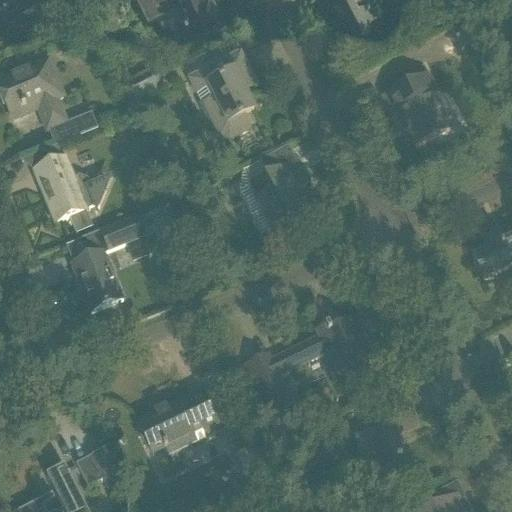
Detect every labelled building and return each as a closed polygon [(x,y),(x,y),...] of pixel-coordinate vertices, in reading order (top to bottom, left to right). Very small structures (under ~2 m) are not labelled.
[(0,0),(0,10),(3,15),(22,0),(0,0)] [(182,0),(196,26),(218,14),(211,0),(139,0),(148,17),(182,0)] [(341,4),(350,22),(381,7),(377,0),(334,0),(337,6),(341,4)] [(400,17),(399,25),(406,30),(413,27),(414,18),(407,14),(400,17)] [(451,33),(463,55),(489,41),(478,19),(451,33)] [(221,52),(181,66),(185,77),(225,62),(221,52)] [(216,138),(228,142),(249,131),(243,120),(255,114),(242,89),(253,83),(240,57),(191,82),(191,84),(203,78),(215,102),(205,107),(203,113),(216,138)] [(35,105),(46,135),(67,127),(57,103),(63,101),(49,64),(0,83),(0,90),(13,124),(14,123),(10,115),(35,105)] [(139,84),(127,89),(130,95),(155,82),(151,72),(136,78),(139,84)] [(400,120),(415,150),(448,133),(430,98),(436,95),(428,79),(384,102),(395,122),(400,120)] [(130,95),(154,146),(166,140),(148,102),(165,94),(159,81),(156,83),(155,82),(130,95)] [(53,168),(34,175),(55,227),(65,223),(70,221),(76,237),(92,230),(86,215),(87,214),(87,213),(94,210),(97,218),(107,194),(91,187),(89,182),(80,179),(74,181),(67,162),(53,168)] [(295,167),(251,189),(272,230),(267,232),(268,234),(282,227),(283,230),(296,223),(295,220),(307,214),(297,192),(293,194),(290,187),(302,180),(295,167)] [(186,207),(171,212),(177,228),(192,223),(186,207)] [(82,244),(89,262),(89,261),(104,256),(108,254),(109,255),(145,241),(137,221),(82,244)] [(472,260),(483,284),(511,271),(507,261),(511,258),(511,230),(483,244),(487,253),(472,260)] [(71,269),(91,317),(123,304),(116,285),(104,256),(89,261),(89,262),(71,269)] [(126,312),(125,316),(127,321),(131,322),(135,320),(137,315),(135,311),(130,310),(126,312)] [(278,424),(284,425),(290,422),(292,417),(289,412),(293,411),(278,378),(324,356),(339,388),(363,376),(365,380),(369,382),(375,380),(377,374),(375,371),(376,370),(362,341),(366,338),(358,322),(332,335),(329,330),(317,336),(319,341),(271,364),(269,359),(247,370),(271,421),(276,419),(278,424)] [(238,374),(228,379),(232,387),(242,382),(238,374)] [(137,427),(153,459),(193,439),(196,446),(221,434),(207,406),(202,395),(177,408),(137,427)] [(372,452),(384,477),(410,464),(398,439),(418,429),(406,404),(349,431),(361,457),(372,452)] [(257,446),(237,456),(252,487),(251,487),(253,491),(258,502),(266,498),(279,491),(257,446)] [(76,468),(88,492),(107,483),(94,458),(76,468)] [(85,511),(64,471),(47,480),(63,511),(61,511),(44,511),(43,509),(55,503),(52,498),(25,511),(85,511)] [(446,504),(428,511),(463,511),(457,498),(446,504)]
